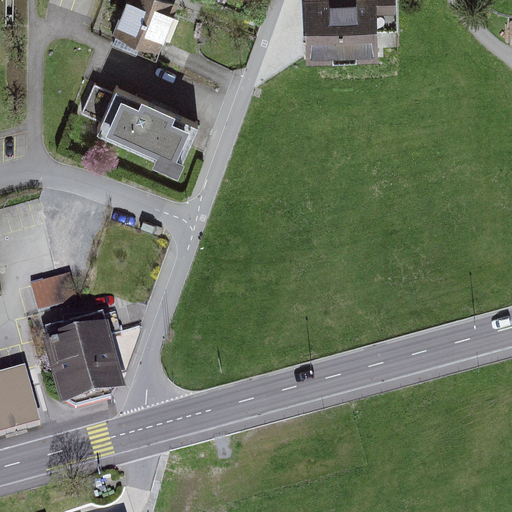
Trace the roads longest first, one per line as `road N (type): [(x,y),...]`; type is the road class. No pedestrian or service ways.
road 1 (secondary): [(147,431),(511,328)]
road 2 (residential): [(195,226),(279,0)]
road 3 (residential): [(147,431),(139,389),(195,226)]
road 4 (residential): [(0,182),(32,173),(195,226)]
road 5 (secondary): [(0,471),(147,431)]
